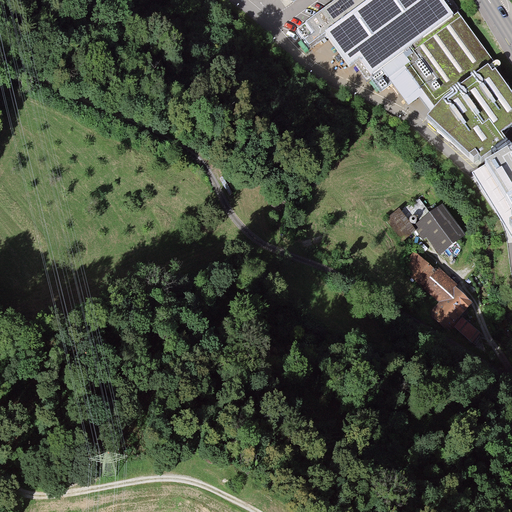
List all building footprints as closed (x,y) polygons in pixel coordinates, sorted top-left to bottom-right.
[(454,17),(441,0),(337,0),(306,23),(307,24),(296,31),(310,49),(326,35),(350,68),(355,65),(366,80),(371,76),(383,92),(392,84),(388,79),(405,67),(436,109),(427,118),(474,160),(479,158),(481,161),(508,142),(501,135),(511,127),(511,95),(496,73),(499,70),(458,14),(454,17)] [(511,151),(480,172),(511,222),(511,225),(511,226),(511,228),(511,151)] [(466,237),(443,205),(416,225),(439,256),(466,237)] [(400,210),(385,220),(400,240),(414,230),(400,210)] [(400,266),(422,287),(437,272),(415,252),(400,266)] [(440,269),(437,272),(422,287),(418,291),(436,308),(457,288),(458,286),(440,269)] [(472,303),(457,288),(436,308),(451,325),(460,315),(472,303)] [(480,333),(460,315),(451,325),(471,343),(480,333)]
